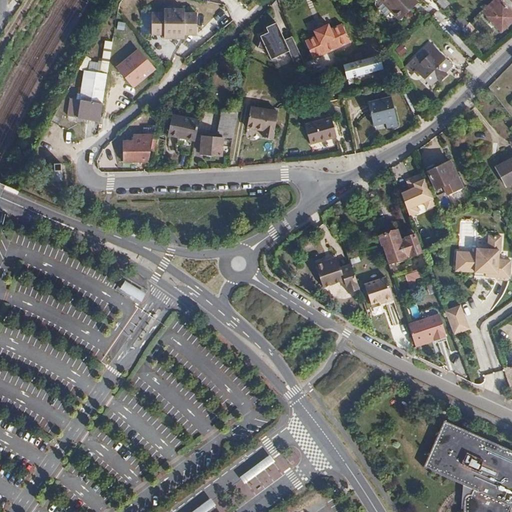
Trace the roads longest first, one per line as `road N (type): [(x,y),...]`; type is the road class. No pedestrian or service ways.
road 1 (residential): [(265,0),(92,147),(84,174),(91,183),(110,183),(295,173),(311,178),(322,196)]
road 2 (residential): [(511,416),(397,363),(249,271)]
road 3 (residential): [(511,51),(425,133),(322,196)]
road 4 (tertiary): [(170,290),(228,331),(293,395)]
road 5 (tertiary): [(376,511),(293,395)]
